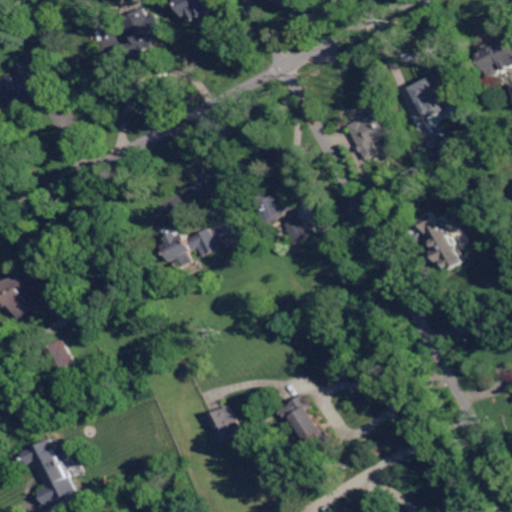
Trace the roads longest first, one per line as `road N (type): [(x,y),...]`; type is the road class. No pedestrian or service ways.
road 1 (residential): [(511,482),(251,0)]
road 2 (residential): [(0,216),(412,0)]
